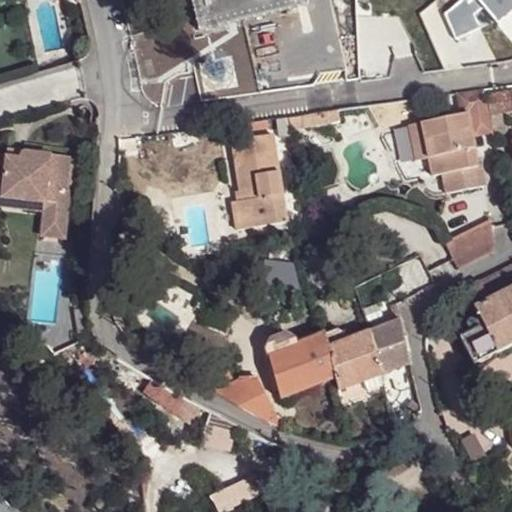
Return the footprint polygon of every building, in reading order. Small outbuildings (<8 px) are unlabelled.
[(190,0),(198,31),(308,6),(306,0),(190,0)] [(258,86),(285,78),(280,62),(254,70),(258,86)] [(485,113),(481,93),(465,95),(469,116),(485,113)] [(418,125),(425,161),(428,179),(438,177),(442,196),(479,189),(475,168),(472,168),(469,151),(471,151),(468,138),(464,139),(460,116),(418,125)] [(460,116),(464,139),(468,138),(464,116),(460,116)] [(425,161),(418,125),(405,127),(413,163),(425,161)] [(246,200),(232,202),(236,231),(287,224),(275,135),(239,140),(246,200)] [(20,149),(4,148),(3,154),(17,156),(17,152),(18,151),(18,150),(20,150),(20,149)] [(70,155),(20,149),(20,150),(18,150),(18,151),(17,152),(17,156),(3,154),(0,154),(0,196),(43,201),(44,187),(66,189),(70,155)] [(43,201),(0,196),(0,204),(42,209),(39,232),(62,235),(66,189),(44,187),(43,201)] [(444,244),(457,269),(491,252),(491,251),(492,250),(492,249),(492,248),(492,247),(492,246),(492,245),(492,244),(492,243),(492,242),(489,221),(444,244)] [(511,265),(465,289),(475,308),(511,289),(511,265)] [(511,345),(511,289),(475,308),(482,326),(459,338),(474,366),(483,368),(494,363),(496,354),(511,345)] [(366,334),(378,376),(410,364),(407,352),(403,336),(399,320),(366,334)] [(426,339),(426,343),(441,346),(443,329),(429,327),(427,331),(427,332),(426,335),(426,339)] [(337,329),(325,334),(323,335),(341,390),(378,376),(366,334),(347,342),(345,333),(337,329)] [(341,390),(323,335),(296,346),(295,341),(286,335),(271,341),(266,352),(281,402),(336,379),(338,391),(341,390)] [(222,376),(227,386),(236,382),(230,371),(222,376)] [(215,392),(271,425),(278,418),(275,417),(259,378),(246,377),(236,382),(227,386),(215,392)] [(147,388),(151,395),(190,424),(204,409),(153,380),(147,388)] [(412,408),(415,416),(421,413),(421,408),(420,405),(412,408)] [(240,426),(212,413),(202,441),(231,452),(240,426)] [(224,489),(237,504),(264,489),(255,476),(224,489)] [(290,485),(266,493),(271,511),(296,511),(298,511),(290,485)] [(221,510),(237,504),(224,489),(206,494),(221,510)]
